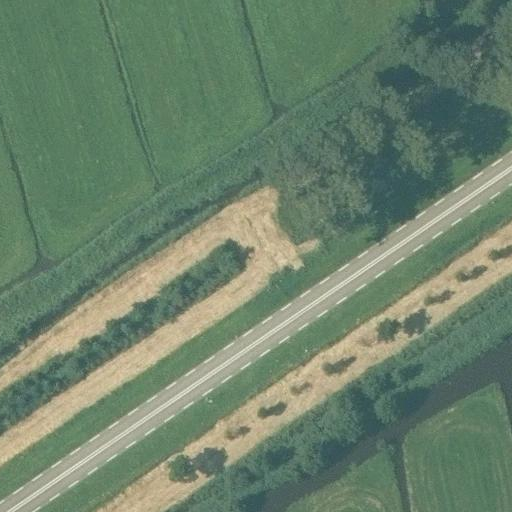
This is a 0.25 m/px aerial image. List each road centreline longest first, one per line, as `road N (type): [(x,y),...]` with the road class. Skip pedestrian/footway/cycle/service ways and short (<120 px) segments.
road 1 (primary): [(9,511),(511,167)]
road 2 (track): [(210,511),(511,314)]
